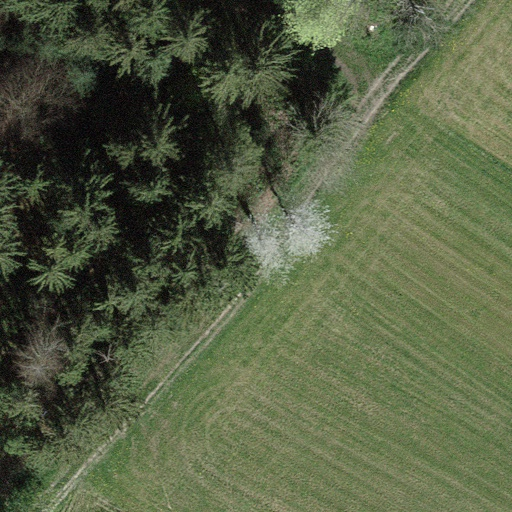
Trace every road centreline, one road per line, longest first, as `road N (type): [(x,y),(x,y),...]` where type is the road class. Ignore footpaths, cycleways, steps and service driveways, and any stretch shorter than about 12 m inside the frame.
road 1 (track): [(457,0),(262,245),(33,511)]
road 2 (track): [(292,0),(405,58)]
